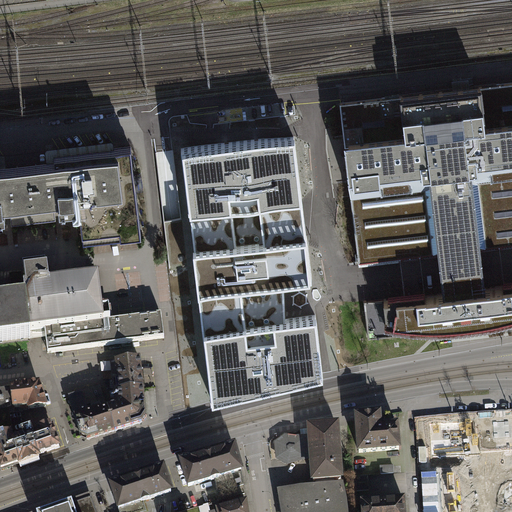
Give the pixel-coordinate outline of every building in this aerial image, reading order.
[(511,82),(459,89),(340,103),(345,145),(349,145),(350,154),(351,158),(351,163),(354,182),(350,183),(360,264),(440,255),(444,292),(425,294),(424,289),(388,294),(389,298),(364,301),(368,338),(468,326),(511,320),(511,278),(504,280),(504,285),(485,287),(481,250),(511,246),(511,82)] [(295,135),(181,149),(189,211),(193,251),(198,293),(202,324),(211,400),(323,373),(316,316),(283,320),(282,315),(278,283),(312,279),(307,237),(302,197),(295,135)] [(0,219),(2,219),(1,210),(5,209),(7,226),(52,220),(50,204),(57,203),(58,212),(70,211),(71,217),(77,216),(81,243),(138,236),(128,147),(52,156),(53,163),(0,169),(0,219)] [(342,159),(343,164),(351,163),(351,158),(350,154),(342,155),(342,159)] [(44,260),(23,263),(27,292),(22,293),(23,302),(28,340),(45,337),(106,329),(106,326),(100,280),(48,287),(45,266),(44,260)] [(0,345),(28,342),(28,340),(23,302),(0,304),(0,345)] [(162,319),(106,326),(106,329),(45,337),(48,357),(165,343),(162,319)] [(69,396),(81,437),(88,440),(115,432),(141,423),(146,417),(140,360),(128,361),(111,363),(114,392),(116,406),(101,410),(95,388),(69,396)] [(0,437),(10,434),(10,414),(14,413),(27,412),(30,419),(48,412),(41,387),(11,391),(0,391),(0,437)] [(380,416),(356,417),(359,453),(399,450),(397,426),(388,427),(380,427),(380,416)] [(474,419),(429,422),(431,457),(476,454),(474,419)] [(10,434),(0,437),(0,466),(1,469),(17,463),(19,463),(19,464),(39,457),(38,454),(59,447),(52,428),(50,429),(49,426),(43,428),(37,430),(39,434),(32,436),(30,430),(26,431),(22,432),(24,436),(12,441),(10,434)] [(345,511),(345,503),(341,486),(333,486),(333,479),(341,479),(337,426),(310,429),(310,436),(306,436),(303,437),(303,439),(286,437),(277,444),(278,458),(288,463),(305,458),(305,454),(311,453),(313,481),(318,481),(318,488),(301,489),(280,493),(283,511),(345,511)] [(181,462),(188,487),(211,480),(211,481),(214,480),(218,492),(244,485),(242,472),(234,447),(207,455),(181,462)] [(382,474),(396,473),(395,465),(382,466),(382,474)] [(119,511),(148,511),(145,501),(149,500),(149,499),(171,492),(163,468),(138,476),(111,485),(119,511)] [(511,511),(511,472),(474,474),(476,511),(511,511)] [(370,475),(360,476),(361,490),(370,489),(370,475)] [(95,511),(90,497),(46,511),(95,511)] [(363,503),(363,511),(404,511),(403,500),(363,503)] [(247,511),(246,503),(212,511),(247,511)]
